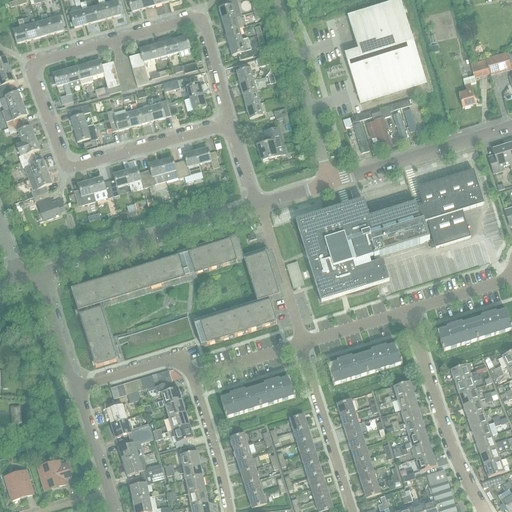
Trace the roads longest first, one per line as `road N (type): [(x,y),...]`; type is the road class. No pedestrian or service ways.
road 1 (residential): [(231,124),(74,167),(61,161),(31,65),(192,18)]
road 2 (residential): [(38,274),(258,204)]
road 3 (residential): [(485,511),(451,446),(406,311)]
road 4 (residential): [(329,182),(511,124)]
road 5 (residential): [(329,182),(279,0)]
road 6 (residential): [(352,511),(299,344)]
road 7 (residential): [(299,344),(258,204)]
road 8 (residential): [(228,511),(193,378)]
road 9 (residential): [(77,387),(178,358),(193,378)]
